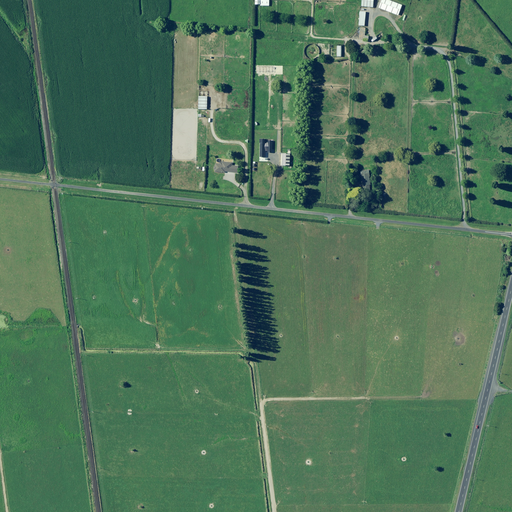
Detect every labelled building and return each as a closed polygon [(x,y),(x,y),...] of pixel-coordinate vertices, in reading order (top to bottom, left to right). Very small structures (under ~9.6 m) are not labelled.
[(403,6),(387,0),(382,0),(379,8),(399,16),(403,6)] [(366,28),(360,27),(359,39),(369,41),(369,36),(365,35),(366,28)] [(208,96),(198,97),(198,110),(208,110),(208,96)] [(231,172),(232,166),(228,166),(229,162),(220,161),(219,164),(215,163),(215,171),(225,173),(225,172),(231,172)] [(371,185),(368,170),(359,171),(362,186),(371,185)]
